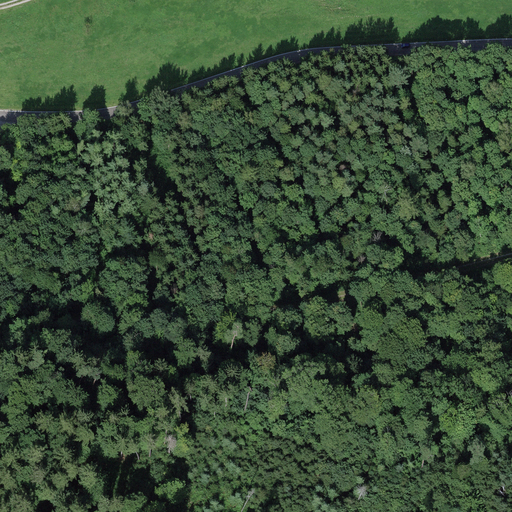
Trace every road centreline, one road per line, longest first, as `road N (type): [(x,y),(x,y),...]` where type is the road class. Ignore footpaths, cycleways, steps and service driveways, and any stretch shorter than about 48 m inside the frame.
road 1 (tertiary): [(511,47),(360,50),(75,116),(0,118)]
road 2 (track): [(0,327),(268,313),(511,256)]
